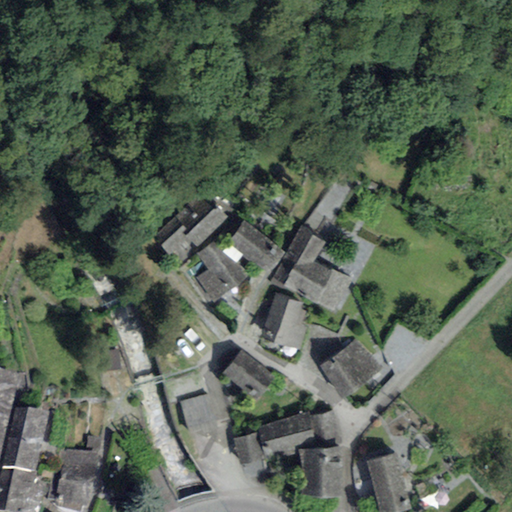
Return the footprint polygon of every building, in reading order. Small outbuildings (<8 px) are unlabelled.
[(201,194),(155,237),(171,257),(190,240),(199,250),(229,222),(201,194)] [(229,243),(268,273),(285,252),(243,221),(229,243)] [(300,227),(273,278),(317,301),(333,270),(314,260),(325,240),(300,227)] [(208,270),(193,281),(208,302),(245,277),(219,238),(196,253),(208,270)] [(351,279),(333,270),(317,301),(335,310),(351,279)] [(308,304),(275,292),(261,335),(299,348),(306,327),(301,325),(308,304)] [(358,341),(320,365),(340,398),(383,368),(358,341)] [(97,352),(100,371),(120,368),(117,349),(97,352)] [(274,376),(240,351),(224,373),(258,398),(274,376)] [(19,374),(0,370),(0,415),(8,417),(19,374)] [(216,426),(207,394),(180,402),(190,434),(216,426)] [(48,412),(18,405),(4,464),(34,471),(48,412)] [(310,414),(316,442),(341,436),(335,409),(310,414)] [(310,414),(258,426),(265,454),(282,450),(283,457),(295,454),(294,447),(316,442),(310,414)] [(0,455),(8,417),(0,415),(0,455)] [(256,434),(233,440),(239,464),(262,458),(256,434)] [(88,437),(86,453),(97,454),(100,455),(102,439),(88,437)] [(338,447),(300,451),(304,499),(342,495),(338,447)] [(86,453),(64,449),(56,509),(78,511),(80,511),(82,506),(90,507),(97,454),(86,453)] [(395,455),(367,462),(379,511),(404,511),(409,511),(395,455)] [(4,466),(0,485),(0,511),(35,511),(43,474),(4,466)]
